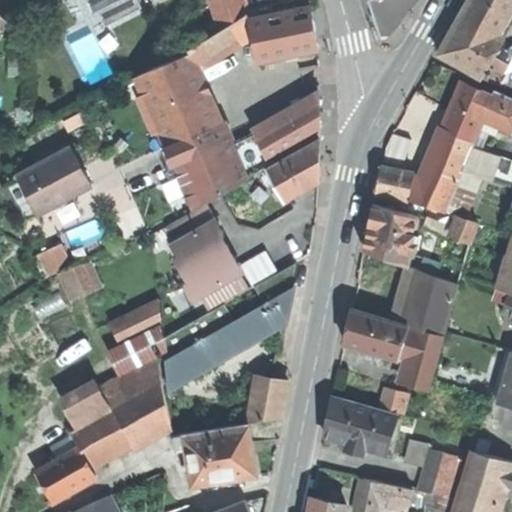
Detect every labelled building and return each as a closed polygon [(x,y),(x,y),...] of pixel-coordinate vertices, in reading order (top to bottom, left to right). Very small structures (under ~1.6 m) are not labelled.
[(65,0),(67,3),(72,0),(93,0),(99,11),(107,28),(144,9),(139,0),(65,0)] [(87,0),(92,11),(99,11),(93,0),(87,0)] [(212,0),(221,27),(248,11),(244,0),(212,0)] [(367,0),(379,33),(390,32),(408,12),(418,0),(367,0)] [(511,0),(470,0),(463,13),(501,34),(511,13),(511,0)] [(257,16),(251,17),(254,30),(259,58),(319,46),(315,26),(311,5),(257,16)] [(224,49),(254,30),(251,17),(257,16),(253,8),(248,11),(221,27),(214,31),(224,49)] [(441,53),(484,78),(490,68),(507,37),(501,34),(463,13),(441,53)] [(511,27),(511,13),(501,34),(507,37),(511,27)] [(198,65),(224,49),(214,31),(190,47),(192,50),(198,65)] [(137,74),(152,109),(207,86),(198,65),(192,50),(137,74)] [(505,76),(490,68),(484,78),(501,85),(505,76)] [(465,81),(446,127),(476,140),(485,119),(496,94),(465,81)] [(152,109),(167,144),(222,121),(207,86),(152,109)] [(511,95),(497,89),(496,94),(485,119),(511,127),(511,95)] [(255,131),(270,161),(320,133),(320,98),(255,131)] [(167,144),(175,163),(230,140),(222,121),(167,144)] [(438,145),(424,177),(455,190),(459,181),(462,174),(476,140),(446,127),(438,145)] [(385,160),(406,164),(415,138),(395,129),(389,142),(385,160)] [(271,163),(270,161),(255,131),(232,143),(246,178),(271,163)] [(321,137),(270,169),(285,199),(320,179),(320,160),(321,137)] [(206,202),(246,178),(232,143),(230,140),(175,163),(195,208),(206,202)] [(19,173),(40,211),(93,183),(81,162),(72,144),(19,173)] [(496,172),(511,176),(511,159),(500,156),(496,172)] [(379,192),(413,198),(416,175),(417,172),(383,165),(381,179),(379,192)] [(469,176),(462,174),(459,181),(464,187),(469,176)] [(424,177),(416,175),(413,198),(447,210),(455,190),(424,177)] [(167,225),(174,238),(215,216),(206,202),(195,208),(167,225)] [(367,248),(412,264),(415,246),(420,247),(423,234),(418,233),(421,215),(376,202),(371,226),(367,248)] [(318,205),(272,230),(288,266),(298,261),(312,254),(318,205)] [(455,235),(473,242),(481,222),(462,215),(455,235)] [(245,272),(215,216),(174,238),(168,241),(190,280),(184,283),(194,301),(202,296),(209,310),(226,301),(249,289),(242,274),(245,272)] [(40,253),(48,272),(71,261),(63,243),(40,253)] [(268,249),(242,263),(252,284),(279,270),(268,249)] [(511,253),(502,287),(511,290),(511,253)] [(428,257),(423,269),(440,275),(444,263),(428,257)] [(264,302),(293,285),(294,277),(298,261),(288,266),(255,285),(264,302)] [(63,272),(74,298),(99,287),(88,262),(63,272)] [(419,267),(404,322),(410,324),(420,327),(446,334),(460,282),(440,275),(423,269),(419,267)] [(171,390),(289,320),(298,282),(293,285),(264,302),(235,319),(167,356),(169,376),(171,390)] [(109,323),(121,344),(163,321),(160,297),(109,323)] [(165,336),(167,356),(235,319),(226,301),(209,310),(165,336)] [(348,342),(401,358),(410,324),(404,322),(355,307),(351,326),(348,342)] [(115,347),(129,371),(158,355),(163,379),(169,376),(167,356),(165,336),(163,321),(121,344),(115,347)] [(401,358),(411,361),(420,327),(410,324),(401,358)] [(405,381),(431,388),(446,334),(420,327),(411,361),(405,381)] [(73,403),(83,424),(114,407),(163,379),(158,355),(129,371),(73,403)] [(511,366),(502,400),(511,403),(511,366)] [(458,389),(479,395),(485,374),(464,368),(458,389)] [(250,421),(260,419),(267,376),(256,374),(246,421),(250,421)] [(267,376),(260,419),(284,415),(290,381),(267,376)] [(163,379),(114,407),(133,442),(166,423),(173,419),(170,408),(163,379)] [(384,405),(405,410),(409,391),(389,386),(384,405)] [(329,434),(390,452),(401,413),(336,395),(332,415),(329,434)] [(74,429),(82,444),(93,464),(133,442),(114,407),(83,424),(74,429)] [(175,426),(173,419),(166,423),(169,428),(175,426)] [(246,421),(174,432),(177,448),(187,447),(192,483),(258,473),(254,447),(250,421),(246,421)] [(411,442),(408,460),(422,463),(416,489),(452,496),(461,453),(411,442)] [(38,468),(55,498),(98,473),(93,464),(82,444),(38,468)] [(511,457),(474,448),(455,511),(496,511),(503,489),(511,472),(511,457)] [(511,472),(503,489),(511,490),(511,472)] [(358,511),(378,511),(381,502),(385,480),(365,477),(358,511)] [(415,486),(385,480),(381,502),(411,508),(415,486)] [(121,511),(112,493),(93,502),(97,511),(121,511)] [(348,511),(350,503),(316,496),(312,511),(348,511)] [(252,511),(247,498),(214,511),(252,511)] [(74,511),(75,511),(97,511),(93,502),(74,511)]
